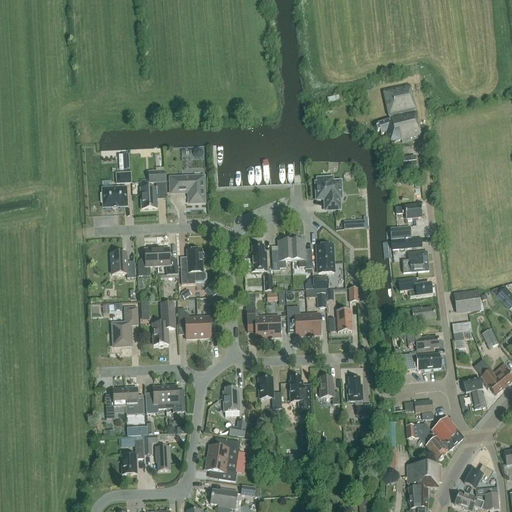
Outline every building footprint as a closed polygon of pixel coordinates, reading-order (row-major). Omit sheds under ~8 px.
[(401,144),(420,139),(409,86),(382,91),(389,118),(390,121),(377,125),(380,136),(385,134),(389,145),(401,141),(401,144)] [(195,151),(194,155),(195,158),(199,160),(202,158),(204,153),(202,150),(198,149),(195,151)] [(419,156),(405,157),(406,173),(420,172),(419,156)] [(148,174),(149,185),(165,184),(164,173),(148,174)] [(116,175),(117,185),(131,184),(130,174),(116,175)] [(170,180),(171,194),(189,194),(189,204),(204,204),(203,179),(170,180)] [(325,203),(325,211),(339,210),(339,199),(341,199),(340,183),(332,184),(332,180),(318,180),(318,184),(316,184),(317,200),(326,200),(326,203),(325,203)] [(126,188),(102,190),(102,195),(101,195),(101,204),(103,203),(103,209),(127,207),(126,188)] [(156,189),(140,190),(141,211),(157,210),(156,189)] [(405,215),(405,221),(422,219),(420,207),(404,208),(404,209),(395,209),(395,216),(405,215)] [(344,222),(344,231),(364,230),(364,221),(344,222)] [(412,239),(411,226),(399,228),(390,228),(391,241),(412,239)] [(291,241),(292,243),(291,243),(292,263),(298,262),(299,269),(305,269),(305,271),(312,271),(311,251),(310,251),(311,255),(305,255),(304,242),(298,242),(298,240),(291,241)] [(405,241),(405,249),(406,249),(421,248),(421,240),(405,241)] [(292,263),(291,243),(278,243),(278,256),(272,257),(272,253),(271,253),(272,273),(279,272),(279,270),(285,270),(285,263),(292,263)] [(317,247),(318,275),(333,275),(333,272),(334,270),(334,266),(333,265),(332,247),(317,247)] [(252,249),(252,255),(250,255),(251,274),(267,273),(266,254),(264,254),(264,248),(252,249)] [(150,269),(157,268),(157,250),(144,251),(145,264),(137,264),(138,278),(149,278),(150,269)] [(157,250),(157,268),(165,268),(166,277),(178,276),(177,262),(170,263),(169,250),(157,250)] [(188,252),(188,271),(181,271),(181,286),(195,286),(195,283),(203,283),(206,281),(205,276),(203,274),(202,274),(201,261),(203,261),(204,259),(204,255),(202,253),(201,254),(201,251),(188,252)] [(402,262),(403,275),(428,273),(427,253),(408,255),(409,262),(402,262)] [(111,255),(112,276),(127,276),(127,280),(135,280),(134,266),(126,266),(126,255),(111,255)] [(264,278),(264,293),(273,292),(273,278),(264,278)] [(313,279),(314,291),(329,290),(328,278),(313,279)] [(400,293),(409,292),(410,299),(416,298),(417,298),(431,296),(429,285),(416,287),(415,280),(398,283),(400,293)] [(496,298),(509,311),(511,308),(511,296),(505,289),(496,298)] [(359,303),(358,290),(348,290),(349,303),(359,303)] [(216,295),(217,295),(216,294),(213,291),(208,296),(211,299),(216,295)] [(478,294),(454,297),(456,313),(480,310),(478,294)] [(255,295),(247,295),(247,304),(255,304),(255,295)] [(277,295),(267,295),(267,303),(277,303),(277,295)] [(326,309),(325,295),(316,295),(317,310),(326,309)] [(149,303),(141,304),(142,316),(149,316),(149,303)] [(109,306),(102,306),(103,314),(110,314),(110,312),(115,311),(114,305),(109,306)] [(175,330),(174,316),(173,305),(161,305),(162,321),(163,321),(163,325),(152,326),(153,347),(158,346),(158,347),(160,347),(160,346),(168,346),(167,331),(175,330)] [(256,340),(268,340),(267,318),(255,319),(254,305),(246,306),(248,334),(255,334),(256,340)] [(197,319),(198,340),(210,340),(210,326),(217,325),(217,331),(218,331),(217,307),(209,307),(209,319),(197,319)] [(308,338),(307,316),(299,317),(299,308),(286,309),(287,325),(295,325),(295,338),(308,338)] [(412,321),(413,324),(434,321),(433,309),(421,310),(421,309),(411,310),(411,311),(401,312),(402,323),(412,321)] [(112,328),(113,349),(131,348),(130,327),(137,326),(137,310),(125,310),(126,327),(112,328)] [(186,341),(198,340),(197,319),(189,320),(188,315),(185,315),(185,310),(177,311),(178,327),(185,326),(186,341)] [(336,312),(338,334),(352,333),(350,311),(336,312)] [(319,316),(307,316),(308,338),(320,337),(319,316)] [(279,318),(267,318),(268,340),(280,339),(279,318)] [(452,327),(453,335),(471,333),(470,324),(452,327)] [(498,346),(491,331),(482,335),(485,343),(488,341),(492,348),(498,346)] [(433,350),(438,349),(437,338),(420,340),(419,335),(407,337),(408,346),(416,345),(417,354),(433,352),(433,350)] [(423,372),(441,370),(439,355),(416,357),(415,355),(402,357),(403,372),(417,371),(417,372),(423,372)] [(495,397),(505,389),(493,374),(482,362),(473,369),(482,379),(484,381),(481,383),(487,391),(489,389),(495,397)] [(510,372),(504,364),(493,374),(505,389),(511,383),(511,378),(508,374),(510,372)] [(300,378),(290,379),(291,383),(289,383),(290,404),(298,403),(299,417),(312,417),(310,387),(302,387),(302,383),(300,383),(300,378)] [(320,387),(319,387),(320,399),(332,399),(332,406),(339,406),(339,393),(334,394),(333,386),(332,386),(332,379),(320,379),(320,387)] [(347,388),(348,404),(363,403),(362,387),(360,387),(360,379),(349,380),(349,388),(347,388)] [(465,395),(471,394),(475,411),(484,409),(480,392),(482,391),(479,379),(462,383),(465,395)] [(258,380),(259,400),(272,400),(272,411),(281,410),(281,394),(273,395),(272,380),(258,380)] [(177,387),(165,388),(166,411),(172,411),(173,414),(185,414),(184,392),(183,392),(184,400),(177,400),(177,387)] [(146,416),(158,415),(158,411),(166,411),(165,388),(153,388),(153,400),(145,401),(146,416)] [(137,389),(125,390),(126,408),(138,407),(137,389)] [(126,408),(125,390),(113,390),(113,404),(106,405),(106,397),(105,397),(106,421),(114,421),(114,408),(126,408)] [(240,413),(239,394),(237,394),(236,390),(225,390),(225,393),(223,393),(224,414),(240,413)] [(414,404),(415,415),(424,414),(423,403),(414,404)] [(431,403),(423,403),(424,414),(432,413),(431,403)] [(356,406),(356,408),(357,416),(356,416),(356,418),(371,417),(371,406),(356,406)] [(463,439),(453,427),(446,418),(445,419),(446,419),(430,432),(448,453),(463,439)] [(237,429),(230,428),(229,436),(244,438),(246,424),(238,423),(237,429)] [(407,441),(414,440),(418,440),(420,441),(438,462),(439,461),(441,461),(443,459),(443,457),(445,456),(444,456),(448,453),(430,432),(425,426),(406,427),(407,441)] [(127,438),(143,437),(147,437),(147,428),(127,429),(127,438)] [(152,457),(152,445),(158,445),(157,436),(147,437),(143,437),(144,457),(152,457)] [(209,447),(207,459),(237,464),(240,444),(225,441),(224,450),(209,447)] [(136,460),(144,460),(143,442),(135,442),(135,456),(121,456),(122,476),(137,475),(136,460)] [(156,449),(156,464),(158,464),(158,473),(169,472),(169,464),(170,464),(170,449),(156,449)] [(301,456),(278,458),(279,472),(303,470),(301,456)] [(237,464),(207,459),(206,472),(220,474),(219,481),(235,483),(237,473),(235,473),(237,464)] [(411,511),(427,510),(427,490),(438,490),(438,466),(413,467),(413,468),(407,468),(408,490),(409,499),(408,500),(408,505),(410,505),(411,511)] [(464,485),(475,491),(481,480),(487,484),(493,473),(482,467),(478,474),(472,471),(464,485)] [(242,487),(240,497),(254,499),(255,489),(242,487)] [(212,491),(210,505),(218,506),(218,508),(235,511),(237,493),(226,492),(226,493),(212,491)] [(464,511),(467,511),(471,511),(473,508),(481,511),(481,510),(486,511),(498,511),(497,495),(495,495),(484,496),(485,503),(483,504),(484,503),(476,500),(459,494),(455,506),(463,509),(464,511)] [(361,503),(361,511),(373,511),(373,502),(361,503)]
